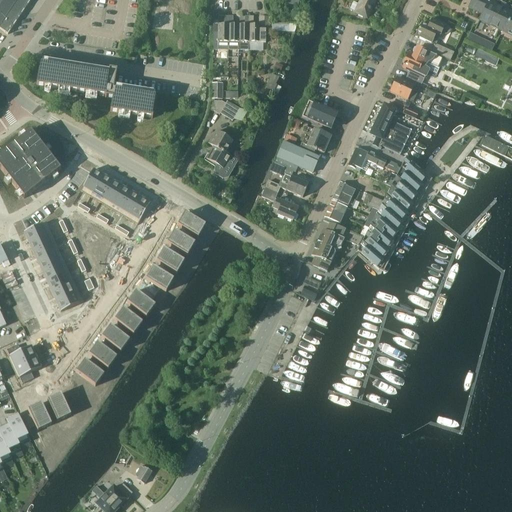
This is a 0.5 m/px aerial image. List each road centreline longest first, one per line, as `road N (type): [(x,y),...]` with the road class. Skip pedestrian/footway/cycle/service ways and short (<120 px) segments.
road 1 (tertiary): [(417,0),(301,245),(285,257)]
road 2 (tertiary): [(160,511),(183,484),(288,285),(285,257)]
road 3 (residential): [(179,192),(68,356)]
road 4 (residential): [(20,47),(200,81)]
road 5 (tertiary): [(179,192),(26,104)]
road 6 (residential): [(68,356),(49,335),(1,222)]
road 7 (tertiary): [(285,257),(179,192)]
